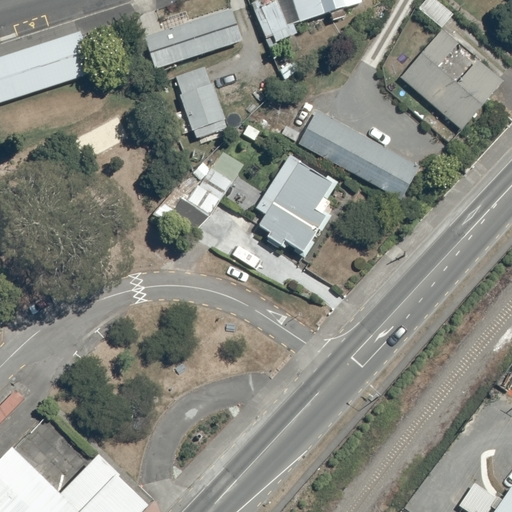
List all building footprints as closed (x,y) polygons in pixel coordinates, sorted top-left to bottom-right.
[(298,36),(293,24),(288,26),(277,0),(275,0),(261,6),(259,0),(251,4),(270,48),(298,36)] [(293,0),(301,22),(330,12),(333,21),(346,17),(343,9),(363,2),(361,0),(293,0)] [(426,0),(419,9),(442,29),(454,15),(436,0),(426,0)] [(155,70),(242,42),(232,9),(144,37),(155,70)] [(442,31),(400,79),(462,130),(504,83),(478,60),(457,84),(438,67),(459,45),(442,31)] [(0,106),(98,75),(84,33),(0,60),(0,106)] [(227,128),(224,121),(226,120),(213,84),(211,85),(205,67),(175,77),(181,94),(179,95),(192,132),(194,131),(197,139),(227,128)] [(317,111),(298,144),(402,201),(420,167),(317,111)] [(282,247),(285,242),(296,249),(294,252),(305,259),(315,243),(312,242),(319,230),(322,232),(332,216),(325,212),(331,202),(327,200),(338,183),(328,176),(326,179),(301,164),(302,162),(300,161),(300,160),(291,155),(256,209),(265,215),(258,226),(270,233),(267,238),(282,247)] [(185,202),(210,217),(221,200),(196,185),(185,202)] [(40,407),(14,381),(3,393),(0,395),(0,425),(4,421),(16,432),(40,407)] [(144,511),(148,508),(118,479),(120,477),(98,456),(60,495),(12,449),(0,460),(0,511),(144,511)] [(467,511),(511,511),(511,486),(502,501),(498,498),(497,499),(475,484),(459,506),(467,511)]
